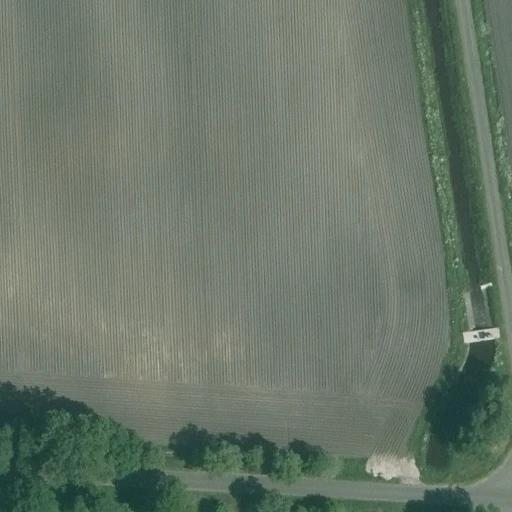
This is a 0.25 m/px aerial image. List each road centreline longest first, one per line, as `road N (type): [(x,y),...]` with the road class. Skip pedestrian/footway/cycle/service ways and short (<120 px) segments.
road 1 (tertiary): [(511,498),(0,470)]
road 2 (unclassified): [(511,331),(461,0)]
